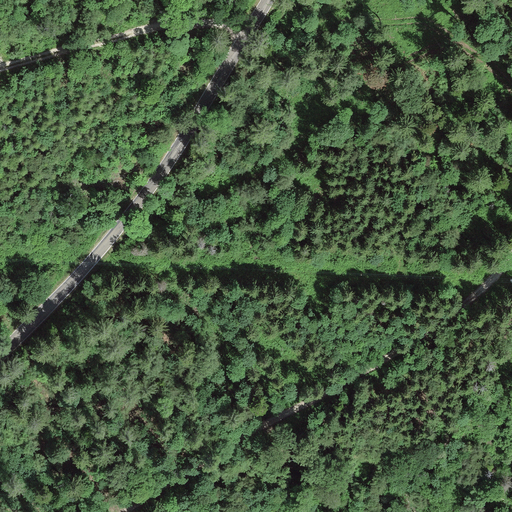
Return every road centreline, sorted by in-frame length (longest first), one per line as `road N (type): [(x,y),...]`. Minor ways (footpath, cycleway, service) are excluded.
road 1 (track): [(121,511),(177,470),(469,295),(511,255)]
road 2 (tertiary): [(269,0),(98,257),(0,358)]
road 3 (track): [(0,68),(214,8),(250,28)]
